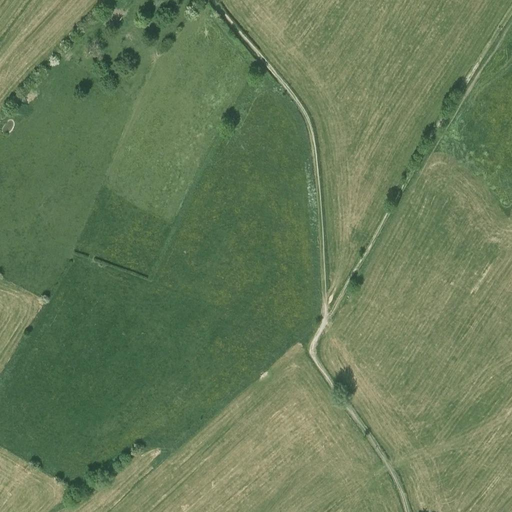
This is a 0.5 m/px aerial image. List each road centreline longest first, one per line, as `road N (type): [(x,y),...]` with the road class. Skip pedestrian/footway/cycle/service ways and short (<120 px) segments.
road 1 (track): [(324,322),(511,8)]
road 2 (track): [(324,322),(320,199),(307,117),(212,0)]
road 3 (track): [(407,511),(384,459),(313,356),(324,322)]
